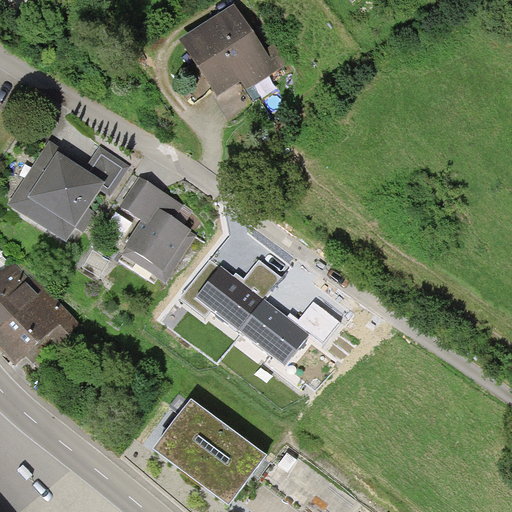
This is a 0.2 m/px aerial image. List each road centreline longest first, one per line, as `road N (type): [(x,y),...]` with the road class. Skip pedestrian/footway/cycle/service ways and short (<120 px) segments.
road 1 (residential): [(383,308),(158,148),(0,61)]
road 2 (tertiary): [(140,511),(0,388)]
road 3 (track): [(511,403),(383,308)]
